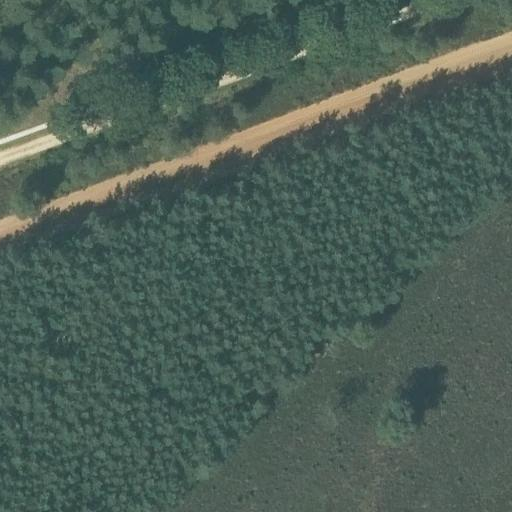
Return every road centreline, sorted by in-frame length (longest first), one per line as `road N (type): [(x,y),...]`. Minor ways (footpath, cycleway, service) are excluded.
road 1 (track): [(0,235),(511,51)]
road 2 (track): [(0,160),(443,0)]
